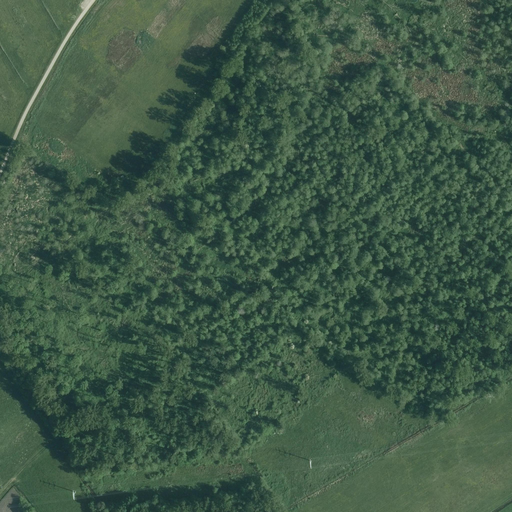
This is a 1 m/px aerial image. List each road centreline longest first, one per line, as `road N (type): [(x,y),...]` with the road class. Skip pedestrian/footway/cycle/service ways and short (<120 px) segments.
road 1 (track): [(0,496),(35,456),(90,420),(197,401),(244,457)]
road 2 (unclassified): [(0,174),(29,105),(92,0)]
